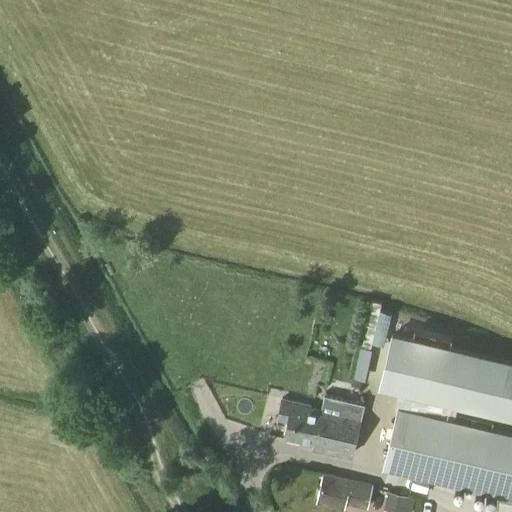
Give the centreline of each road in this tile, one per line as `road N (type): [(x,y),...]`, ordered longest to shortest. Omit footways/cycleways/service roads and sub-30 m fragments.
road 1 (track): [(158,460),(154,406),(47,230),(0,134)]
road 2 (unclassified): [(261,511),(195,393)]
